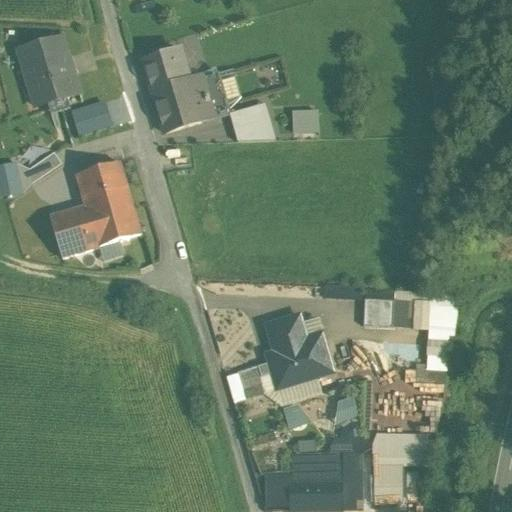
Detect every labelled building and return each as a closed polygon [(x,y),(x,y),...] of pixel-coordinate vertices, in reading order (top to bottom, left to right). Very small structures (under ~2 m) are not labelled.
[(64,40),(19,53),(36,108),(80,96),(64,40)] [(191,84),(154,94),(166,134),(215,120),(214,114),(228,109),(219,76),(191,85),(191,84)] [(296,135),(322,134),(321,110),(295,111),(296,135)] [(264,118),(233,126),(238,144),(270,142),(264,118)] [(24,174),(31,186),(65,165),(58,153),(24,174)] [(0,181),(4,199),(25,194),(18,163),(0,166),(0,181)] [(121,164),(79,177),(88,208),(34,224),(46,266),(142,237),(121,164)] [(326,298),(349,298),(350,288),(327,288),(326,298)] [(368,299),(366,326),(431,332),(428,365),(419,365),(417,383),(408,383),(407,395),(450,399),(458,296),(398,291),(397,301),(368,299)] [(300,318),(268,327),(278,363),(270,365),(278,391),(318,379),(318,378),(334,374),(322,336),(307,341),(300,318)] [(337,402),(342,423),(363,419),(358,398),(337,402)] [(289,408),(290,429),(307,428),(306,408),(289,408)] [(432,468),(433,435),(376,434),(375,504),(406,505),(407,467),(432,468)] [(331,480),(290,481),(290,511),(344,511),(345,461),(330,462),(331,480)]
